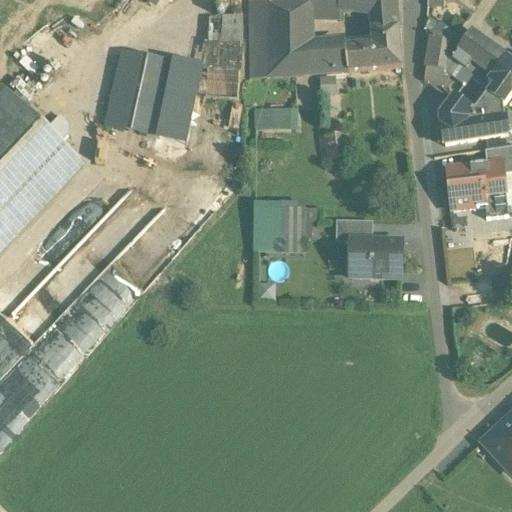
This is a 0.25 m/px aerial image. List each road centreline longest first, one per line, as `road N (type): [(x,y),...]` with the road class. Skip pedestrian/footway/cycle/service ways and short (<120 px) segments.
road 1 (residential): [(414,0),(413,82),(450,409),(466,426)]
road 2 (track): [(466,426),(378,511)]
